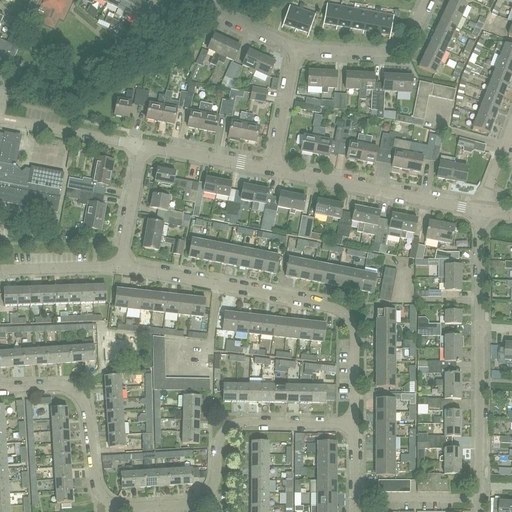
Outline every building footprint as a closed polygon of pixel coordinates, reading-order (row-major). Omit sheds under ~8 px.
[(63,20),(72,0),(39,0),(32,17),(54,27),(59,18),(63,20)] [(130,13),(135,0),(121,0),(118,8),(130,13)] [(148,4),(138,0),(135,0),(130,13),(141,18),(139,24),(145,27),(150,16),(144,13),(148,4)] [(455,0),(450,0),(446,10),(462,17),(467,6),(455,0)] [(496,16),(502,5),(496,3),(491,14),(496,16)] [(336,26),(340,6),(326,4),(323,24),(336,26)] [(296,28),(302,10),(289,6),(283,24),(296,28)] [(350,28),(353,9),(340,6),(336,26),(350,28)] [(363,31),(367,11),(353,9),(350,28),(363,31)] [(505,17),(507,11),(501,9),(499,14),(505,17)] [(315,15),(302,10),(296,28),(309,33),(315,15)] [(456,29),(462,17),(446,10),(440,21),(456,29)] [(377,33),(380,13),(367,11),(363,31),(377,33)] [(393,15),(380,13),(377,33),(390,35),(393,15)] [(493,23),(496,16),(491,14),(488,21),(493,23)] [(111,25),(114,19),(107,16),(105,22),(111,25)] [(480,17),(477,24),(482,26),(485,19),(480,17)] [(119,22),(114,19),(111,25),(116,28),(119,22)] [(21,35),(26,25),(17,21),(12,31),(21,35)] [(460,35),(455,32),(456,29),(440,21),(435,33),(457,43),(460,35)] [(479,34),(482,26),(477,24),(473,31),(479,34)] [(16,46),(21,35),(12,31),(7,42),(16,46)] [(457,43),(435,33),(429,44),(446,52),(447,48),(453,50),(457,43)] [(219,61),(228,41),(215,34),(208,49),(215,52),(210,63),(216,66),(219,61)] [(19,48),(16,46),(7,42),(0,38),(0,74),(5,77),(14,59),(15,57),(19,49),(19,48)] [(479,39),(476,47),(481,49),(484,42),(479,39)] [(241,46),(228,41),(219,61),(224,64),(227,58),(234,61),(241,46)] [(511,47),(504,44),(504,45),(498,43),(496,49),(501,52),(500,56),(511,60),(511,47)] [(440,63),(446,52),(429,44),(424,56),(440,63)] [(478,56),(481,49),(476,47),(473,54),(478,56)] [(25,52),(19,49),(15,57),(21,60),(25,52)] [(202,49),(196,63),(202,66),(208,52),(202,49)] [(256,71),(263,57),(250,51),(243,65),(250,68),(249,71),(249,73),(254,75),(256,71)] [(435,75),(440,63),(424,56),(419,67),(435,75)] [(511,74),(511,72),(511,60),(500,56),(495,68),(511,74)] [(275,62),(263,57),(256,71),(268,77),(275,62)] [(231,79),(238,65),(231,62),(225,77),(230,79),(231,79)] [(458,62),(458,64),(455,70),(460,72),(464,65),(458,62)] [(469,62),(465,70),(470,72),(479,75),(482,68),(469,62)] [(190,72),(192,72),(190,77),(194,79),(199,68),(198,67),(199,65),(194,63),(190,72)] [(243,67),(238,65),(231,79),(237,82),(243,67)] [(507,86),(511,74),(495,68),(491,80),(507,86)] [(457,79),(460,72),(455,70),(452,77),(457,79)] [(467,79),(470,72),(465,70),(462,77),(467,79)] [(322,93),(323,72),(308,71),(308,87),(321,88),(321,93),(322,93)] [(337,72),(323,72),(322,93),(328,93),(328,88),(336,89),(337,72)] [(360,90),(360,74),(346,73),(345,89),(360,90)] [(374,75),(360,74),(360,90),(359,99),(366,100),(366,91),(373,91),(374,75)] [(398,92),(398,76),(384,76),(383,91),(398,92)] [(412,77),(408,77),(398,76),(398,92),(411,93),(412,77)] [(228,86),(230,79),(225,77),(220,88),(226,89),(228,86)] [(502,98),(507,86),(491,80),(486,92),(502,98)] [(179,110),(179,107),(185,108),(190,82),(189,82),(187,93),(181,91),(179,101),(171,100),(172,97),(166,95),(161,122),(175,125),(178,109),(179,110)] [(196,83),(190,82),(185,108),(191,109),(196,83)] [(431,97),(433,85),(419,82),(419,83),(417,83),(417,86),(416,86),(416,88),(418,88),(415,100),(427,103),(429,97),(431,97)] [(436,98),(439,86),(433,85),(431,97),(436,98)] [(140,106),(143,90),(142,90),(143,86),(138,86),(137,89),(134,105),(140,106)] [(252,86),(251,93),(267,96),(268,90),(252,86)] [(442,99),(444,87),(439,86),(436,98),(442,99)] [(448,100),(450,89),(444,87),(442,99),(448,100)] [(456,90),(450,89),(448,100),(453,102),(456,90)] [(129,118),(134,91),(128,90),(126,101),(118,99),(115,115),(129,118)] [(149,91),(143,90),(140,106),(146,107),(149,91)] [(231,90),(229,101),(222,99),(219,115),(226,116),(231,90)] [(231,90),(226,116),(232,118),(236,96),(240,95),(241,91),(231,90)] [(498,110),(502,98),(486,92),(482,104),(498,110)] [(266,103),(267,96),(251,93),(250,100),(266,103)] [(161,122),(166,95),(160,94),(158,105),(150,103),(147,119),(161,122)] [(306,97),(305,104),(320,107),(322,101),(306,97)] [(426,108),(427,103),(415,100),(414,106),(426,108)] [(188,127),(202,130),(207,103),(201,102),(199,113),(191,111),(188,127)] [(319,113),(320,107),(305,104),(295,102),(294,108),(319,113)] [(211,115),(213,105),(207,103),(202,130),(216,133),(219,117),(211,115)] [(493,122),(498,110),(482,104),(477,116),(493,122)] [(425,114),(426,108),(414,106),(413,112),(425,114)] [(243,140),(247,114),(247,111),(243,110),(242,113),(240,123),(232,121),(229,138),(230,138),(230,140),(236,141),(236,139),(243,140)] [(424,120),(425,114),(413,112),(412,118),(424,120)] [(254,115),(247,114),(243,140),(256,143),(259,127),(252,125),(254,115)] [(424,120),(412,118),(397,115),(396,121),(423,126),(424,120)] [(489,134),(493,122),(477,116),(472,128),(489,134)] [(348,125),(344,125),(343,127),(340,143),(347,144),(349,129),(348,128),(348,125)] [(315,154),(320,127),(314,126),(312,136),(304,135),(304,136),(300,135),(297,137),(297,142),(298,144),(302,145),(301,151),(315,154)] [(340,143),(343,127),(337,126),(334,142),(340,143)] [(326,128),(320,127),(315,154),(328,157),(331,140),(324,139),(326,128)] [(0,201),(57,213),(60,198),(58,197),(60,191),(61,191),(64,174),(31,167),(31,170),(26,169),(22,172),(18,167),(16,166),(22,136),(5,132),(5,134),(0,133),(0,201)] [(392,167),(405,170),(410,145),(411,143),(394,140),(395,136),(394,135),(394,133),(390,132),(389,134),(386,149),(395,151),(392,167)] [(380,148),(386,149),(389,134),(382,133),(380,148)] [(347,158),(361,161),(366,136),(358,134),(356,144),(350,142),(347,158)] [(431,161),(436,137),(436,135),(430,134),(425,160),(431,161)] [(374,163),(377,148),(370,146),(372,137),(366,136),(361,161),(374,163)] [(434,145),(436,137),(431,161),(437,162),(440,146),(434,145)] [(459,138),(457,145),(473,149),(474,142),(459,138)] [(419,172),(422,157),(408,154),(410,145),(405,170),(419,172)] [(450,180),(455,159),(441,156),(440,162),(437,178),(450,180)] [(83,177),(81,188),(71,186),(70,188),(95,193),(97,183),(109,185),(114,160),(98,157),(94,179),(83,177)] [(467,168),(454,165),(455,159),(450,180),(464,183),(467,168)] [(196,203),(200,182),(199,182),(199,183),(174,179),(176,171),(158,168),(155,182),(172,185),(172,186),(185,189),(183,201),(196,203)] [(204,193),(216,195),(219,180),(206,177),(205,183),(200,182),(196,203),(195,208),(201,209),(204,193)] [(232,182),(219,180),(216,195),(229,198),(230,189),(232,182)] [(253,202),(256,187),(243,185),(241,200),(253,202)] [(269,190),(256,187),(253,202),(266,205),(269,190)] [(93,203),(95,193),(70,188),(69,196),(80,198),(79,203),(89,205),(85,227),(101,230),(105,205),(93,203)] [(290,210),(293,195),(280,192),(277,207),(290,210)] [(150,207),(167,211),(170,197),(153,194),(150,207)] [(306,197),(293,195),(290,210),(289,214),(295,215),(295,211),(303,212),(306,197)] [(328,217),(331,202),(318,199),(315,214),(328,217)] [(232,215),(234,203),(228,202),(226,214),(225,214),(224,220),(219,219),(219,217),(213,216),(212,221),(218,222),(230,224),(232,215)] [(331,202),(328,217),(326,223),(332,224),(333,218),(340,220),(343,204),(331,202)] [(240,204),(234,203),(232,215),(237,216),(240,204)] [(363,233),(368,209),(355,206),(352,222),(358,223),(357,232),(358,232),(363,233)] [(267,231),(271,210),(265,209),(263,221),(262,221),(261,230),(267,231)] [(380,211),(368,209),(363,233),(375,236),(374,243),(376,243),(374,252),(378,253),(380,244),(382,232),(376,230),(380,211)] [(277,212),(271,210),(267,231),(273,232),(275,224),(274,224),(277,212)] [(190,216),(184,215),(184,214),(170,211),(169,218),(189,222),(190,216)] [(400,238),(405,216),(392,214),(388,233),(382,232),(380,244),(386,245),(388,236),(400,238)] [(304,238),(308,217),(302,216),(299,235),(292,233),(292,236),(298,237),(304,238)] [(417,219),(405,216),(400,238),(405,239),(407,232),(414,234),(417,219)] [(314,219),(308,217),(304,238),(310,240),(314,219)] [(188,228),(189,222),(169,218),(167,224),(188,228)] [(148,220),(145,234),(161,237),(164,223),(148,220)] [(438,242),(442,223),(429,221),(426,239),(438,242)] [(343,237),(345,225),(339,223),(337,235),(338,236),(337,239),(341,239),(342,236),(343,237)] [(455,226),(442,223),(438,242),(451,244),(455,226)] [(351,226),(345,225),(343,237),(349,238),(351,226)] [(159,250),(161,237),(145,234),(143,247),(159,250)] [(415,259),(418,245),(420,239),(413,238),(411,250),(409,258),(415,259)] [(201,259),(205,242),(192,239),(189,256),(201,259)] [(185,242),(174,240),(172,254),(182,256),(185,242)] [(318,243),(305,241),(304,247),(317,249),(318,243)] [(214,261),(217,244),(205,242),(201,259),(214,261)] [(226,264),(230,247),(217,244),(214,261),(226,264)] [(425,246),(418,245),(415,259),(423,259),(425,246)] [(343,249),(331,246),(329,252),(342,254),(343,249)] [(239,266),(242,249),(230,247),(226,264),(239,266)] [(251,269),(255,252),(242,249),(239,266),(251,269)] [(367,259),(368,253),(355,251),(354,257),(367,259)] [(264,271),(267,254),(255,252),(251,269),(264,271)] [(385,256),(368,253),(367,259),(384,262),(385,256)] [(280,257),(267,254),(264,271),(276,274),(280,257)] [(298,278),(301,261),(289,259),(286,276),(298,278)] [(311,280),(314,264),(301,261),(298,278),(311,280)] [(323,283),(326,266),(314,264),(311,280),(323,283)] [(445,265),(445,278),(461,278),(462,265),(445,265)] [(336,285),(339,269),(326,266),(323,283),(336,285)] [(385,268),(383,275),(395,278),(396,270),(385,268)] [(348,288),(351,271),(339,269),(336,285),(348,288)] [(361,290),(364,274),(351,271),(348,288),(361,290)] [(376,276),(364,274),(361,290),(373,293),(376,276)] [(393,286),(395,278),(383,275),(382,283),(393,286)] [(461,291),(461,278),(445,278),(441,278),(441,284),(445,284),(445,291),(461,291)] [(392,294),(393,286),(382,283),(380,291),(392,294)] [(94,303),(93,285),(80,286),(81,304),(94,303)] [(106,285),(93,285),(94,303),(106,303),(106,285)] [(68,304),(68,286),(55,287),(55,305),(68,304)] [(81,304),(80,286),(68,286),(68,304),(81,304)] [(30,306),(29,287),(17,288),(17,306),(30,306)] [(43,305),(42,287),(29,287),(30,306),(43,305)] [(55,305),(55,287),(42,287),(43,305),(55,305)] [(17,306),(17,288),(4,288),(5,306),(17,306)] [(128,309),(129,291),(117,290),(115,307),(128,309)] [(140,310),(142,293),(129,291),(128,309),(140,310)] [(390,301),(392,294),(380,291),(379,299),(390,301)] [(153,312),(155,294),(142,293),(140,310),(153,312)] [(165,313),(167,295),(155,294),(153,312),(165,313)] [(178,315),(180,297),(167,295),(165,313),(178,315)] [(191,316),(193,298),(180,297),(178,315),(191,316)] [(205,300),(194,298),(193,298),(191,316),(203,317),(204,316),(210,317),(211,310),(204,309),(205,300)] [(225,306),(239,307),(240,299),(225,298),(225,306)] [(409,321),(409,313),(414,313),(414,307),(409,307),(409,310),(395,309),(395,321),(409,321)] [(377,310),(377,323),(394,323),(395,311),(377,310)] [(445,311),(440,311),(440,317),(445,317),(445,324),(461,324),(461,311),(445,311)] [(69,323),(69,317),(68,312),(60,312),(61,317),(61,323),(69,323)] [(18,318),(18,314),(10,314),(10,325),(18,324),(18,318)] [(235,333),(237,315),(225,314),(223,331),(235,333)] [(248,334),(250,316),(237,315),(235,333),(248,334)] [(261,335),(263,318),(250,316),(248,334),(261,335)] [(273,337),(275,319),(263,318),(261,335),(273,337)] [(286,338),(288,320),(275,319),(273,337),(286,338)] [(138,332),(138,326),(132,326),(133,321),(126,320),(126,325),(125,331),(138,332)] [(299,339),(301,322),(288,320),(286,338),(299,339)] [(311,341),(313,323),(301,322),(299,339),(311,341)] [(324,342),(325,332),(326,324),(313,323),(311,341),(324,342)] [(394,336),(394,323),(377,323),(377,336),(394,336)] [(394,349),(394,336),(377,336),(377,349),(394,349)] [(445,336),(445,343),(440,343),(440,349),(445,349),(461,349),(461,336),(445,336)] [(511,368),(511,341),(507,341),(506,351),(500,351),(499,364),(505,364),(510,369),(511,368)] [(313,343),(311,349),(321,352),(323,346),(313,343)] [(94,345),(82,346),(83,362),(95,361),(94,345)] [(259,356),(259,350),(251,349),(252,346),(247,345),(246,348),(246,354),(259,356)] [(83,362),(82,346),(70,347),(71,363),(83,362)] [(71,363),(70,347),(58,348),(60,364),(71,363)] [(48,365),(47,348),(35,349),(36,366),(48,365)] [(60,364),(58,348),(47,348),(48,365),(60,364)] [(36,366),(35,349),(23,350),(24,366),(36,366)] [(394,362),(394,349),(377,349),(377,362),(394,362)] [(416,357),(416,349),(409,349),(405,349),(405,357),(408,357),(416,357)] [(461,361),(461,349),(445,349),(445,361),(461,361)] [(24,366),(23,350),(11,351),(12,367),(24,366)] [(12,367),(11,351),(0,351),(0,367),(0,368),(12,367)] [(394,374),(394,362),(377,362),(377,374),(394,374)] [(313,370),(313,364),(305,363),(304,375),(312,375),(312,373),(313,373),(313,370)] [(336,367),(326,366),(313,364),(313,370),(313,373),(319,374),(319,371),(336,373),(336,367)] [(445,373),(445,380),(435,380),(435,386),(461,386),(461,374),(445,373)] [(394,387),(394,374),(377,374),(377,387),(394,387)] [(120,375),(105,376),(105,388),(121,387),(120,375)] [(236,403),(237,385),(223,385),(223,402),(236,403)] [(249,403),(249,385),(237,385),(236,403),(249,403)] [(261,403),(262,385),(249,385),(249,403),(261,403)] [(274,403),(274,386),(262,385),(261,403),(274,403)] [(287,403),(287,386),(274,386),(274,403),(287,403)] [(299,404),(300,386),(287,386),(287,403),(299,404)] [(312,404),(312,386),(300,386),(299,404),(312,404)] [(335,390),(325,390),(325,386),(312,386),(312,404),(325,404),(325,401),(334,401),(335,390)] [(461,399),(461,386),(435,386),(435,387),(438,387),(438,393),(445,393),(445,399),(461,399)] [(122,399),(122,394),(121,387),(105,388),(106,400),(122,399)] [(394,412),(394,399),(401,401),(409,401),(410,404),(409,404),(409,412),(415,412),(415,395),(390,395),(390,399),(377,399),(377,412),(394,412)] [(152,409),(152,397),(145,398),(145,399),(141,399),(140,401),(140,403),(142,404),(146,404),(146,410),(152,409)] [(184,397),(183,409),(199,409),(200,397),(184,397)] [(123,411),(122,399),(106,400),(107,412),(123,411)] [(51,408),(52,420),(68,419),(67,407),(51,408)] [(199,421),(199,409),(183,409),(183,420),(199,421)] [(124,423),(123,411),(107,412),(108,424),(124,423)] [(461,411),(452,411),(445,411),(445,418),(433,418),(433,424),(461,424),(461,411)] [(394,425),(394,412),(377,412),(377,424),(394,425)] [(69,431),(68,419),(52,420),(53,432),(69,431)] [(199,433),(199,421),(183,420),(183,432),(199,433)] [(124,435),(124,423),(108,424),(108,436),(124,435)] [(394,437),(394,425),(377,424),(377,437),(394,437)] [(461,436),(461,424),(433,424),(441,424),(440,428),(444,428),(444,436),(461,436)] [(69,443),(69,431),(53,432),(53,444),(69,443)] [(198,445),(199,433),(183,432),(182,444),(198,445)] [(125,447),(124,435),(108,436),(109,448),(125,447)] [(394,450),(394,437),(377,437),(376,450),(394,450)] [(252,442),(252,455),(269,455),(269,442),(252,442)] [(319,442),(318,455),(336,455),(336,443),(319,442)] [(70,455),(69,443),(53,444),(54,456),(70,455)] [(444,448),(444,456),(439,456),(440,461),(461,461),(461,448),(444,448)] [(394,463),(394,450),(376,450),(376,463),(394,463)] [(71,467),(70,455),(54,456),(55,468),(71,467)] [(113,462),(132,461),(131,455),(103,457),(103,464),(113,463),(113,462)] [(269,468),(269,455),(252,455),(251,468),(269,468)] [(336,468),(336,455),(318,455),(318,468),(336,468)] [(38,458),(35,458),(35,457),(29,458),(30,470),(36,469),(36,464),(38,464),(38,458)] [(461,474),(461,461),(440,461),(440,462),(444,462),(444,474),(461,474)] [(394,475),(394,463),(376,463),(376,475),(394,475)] [(133,488),(132,466),(126,467),(126,473),(120,473),(121,489),(133,488)] [(145,487),(144,472),(133,472),(132,466),(133,488),(145,487)] [(72,479),(71,467),(55,468),(55,480),(72,479)] [(269,480),(269,468),(251,468),(251,480),(269,480)] [(336,481),(336,468),(318,468),(318,481),(336,481)] [(0,482),(9,482),(8,469),(0,469),(0,482)] [(181,485),(180,469),(168,470),(169,486),(181,485)] [(192,469),(180,469),(181,485),(193,485),(192,469)] [(169,486),(168,470),(156,471),(157,487),(169,486)] [(157,487),(156,471),(144,472),(145,487),(157,487)] [(72,491),(72,479),(55,480),(56,492),(72,491)] [(269,493),(269,480),(251,480),(251,493),(269,493)] [(430,480),(427,480),(417,480),(418,492),(430,492),(430,480)] [(292,493),(292,481),(286,481),(283,481),(283,486),(285,486),(285,493),(286,493),(292,493)] [(336,493),(336,481),(318,481),(318,493),(336,493)] [(9,489),(9,482),(0,482),(0,495),(9,495),(9,494),(18,494),(18,489),(9,489)] [(73,503),(72,491),(56,492),(57,504),(63,504),(63,509),(71,508),(71,503),(73,503)] [(269,506),(269,493),(251,493),(251,506),(269,506)] [(336,506),(336,493),(318,493),(318,506),(336,506)] [(0,508),(10,508),(9,495),(0,495),(0,508)] [(511,511),(511,501),(506,502),(506,500),(501,499),(500,510),(494,510),(493,511),(511,511)]
